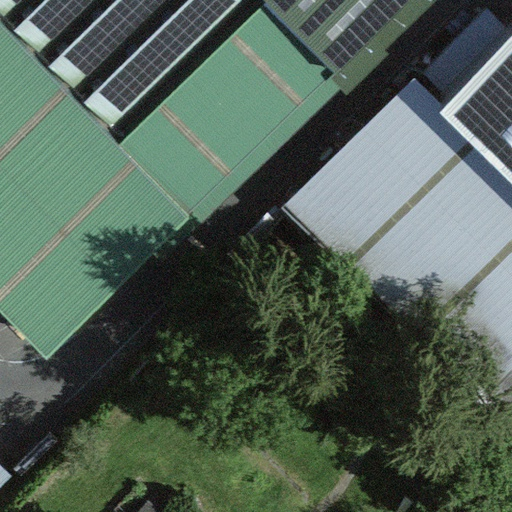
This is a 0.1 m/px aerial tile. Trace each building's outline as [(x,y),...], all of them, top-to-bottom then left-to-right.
[(0,0),(0,281),(47,330),(145,234),(161,250),(349,67),(309,26),(323,12),(311,0),(0,0)] [(511,3),(439,78),(511,149),(511,3)] [(511,358),(510,357),(511,354),(511,149),(439,78),(415,54),(279,192),(478,388),(484,382),(511,409),(511,358)] [(511,354),(510,357),(511,358),(511,414),(483,443),(511,462),(511,354)] [(428,485),(450,460),(394,410),(372,435),(428,485)] [(0,478),(12,468),(0,455),(0,478)] [(165,511),(148,496),(131,511),(165,511)]
